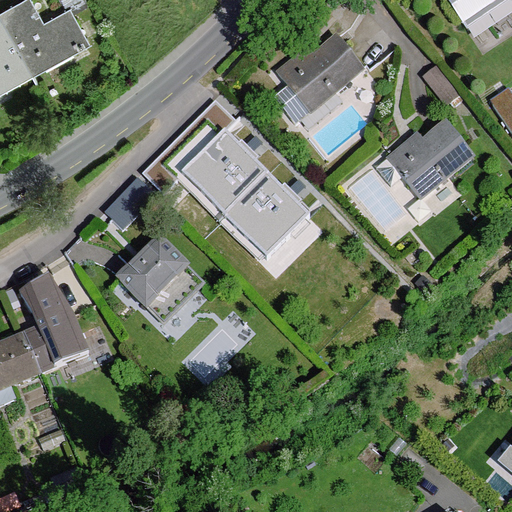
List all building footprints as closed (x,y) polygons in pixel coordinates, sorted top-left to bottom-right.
[(18,0),(0,10),(0,14),(32,74),(90,41),(74,12),(71,6),(67,8),(45,21),(33,0),(18,0)] [(62,0),(67,8),(71,6),(74,12),(89,4),(86,0),(62,0)] [(511,0),(444,0),(466,32),(511,1),(511,0)] [(0,91),(32,74),(0,14),(0,91)] [(363,72),(334,37),(310,56),(304,50),(275,73),(311,115),(363,72)] [(461,95),(437,66),(424,77),(448,106),(461,95)] [(511,95),(508,90),(491,101),(511,131),(511,95)] [(475,159),(446,123),(422,143),(416,136),(388,160),(423,202),(475,159)] [(182,171),(268,255),(310,213),(299,202),(302,199),(285,183),(283,185),(256,159),(258,156),(242,140),(239,142),(225,128),(182,171)] [(106,211),(124,230),(158,199),(140,179),(106,211)] [(161,241),(118,281),(146,310),(188,270),(161,241)] [(40,329),(0,345),(0,394),(89,357),(54,274),(22,287),(40,329)] [(511,451),(499,468),(511,478),(511,451)]
